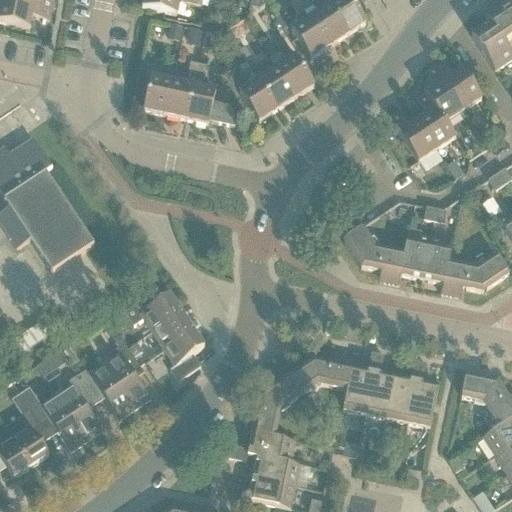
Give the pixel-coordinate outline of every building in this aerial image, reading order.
[(39,0),(0,0),(0,2),(51,13),(53,3),(39,0)] [(176,18),(179,0),(143,0),(141,11),(176,18)] [(201,8),(202,0),(200,0),(187,0),(186,5),(201,8)] [(305,14),(309,20),(329,49),(347,38),(327,8),(318,14),(313,6),(311,8),(306,0),(298,0),(297,1),(305,14)] [(325,0),(323,2),(327,8),(347,38),(365,25),(348,0),(325,0)] [(297,1),(290,6),(298,18),(305,14),(297,1)] [(49,23),(51,13),(0,2),(0,24),(29,31),(31,19),(49,23)] [(504,45),(511,39),(511,12),(503,18),(495,6),(482,14),(489,25),(490,25),(503,45),(504,45)] [(309,20),(291,32),(310,62),(329,49),(309,20)] [(490,25),(489,25),(470,38),(494,74),(511,61),(511,57),(504,45),(503,45),(490,25)] [(198,50),(201,34),(189,32),(186,48),(198,50)] [(295,101),(313,88),(282,40),(274,45),(286,63),(275,71),(295,101)] [(264,78),(260,72),(252,59),(245,64),(277,112),(295,101),(275,71),(264,78)] [(245,64),(238,69),(250,87),(238,95),(258,125),(277,112),(245,64)] [(461,72),(451,79),(441,64),(433,69),(463,114),(481,102),(461,72)] [(198,66),(190,65),(187,79),(195,81),(198,66)] [(198,66),(195,81),(203,83),(206,68),(198,66)] [(433,69),(424,75),(434,90),(425,96),(444,126),(445,126),(463,114),(433,69)] [(172,83),(151,79),(143,114),(165,118),(172,83)] [(186,123),(195,81),(187,79),(185,86),(172,83),(165,118),(186,123)] [(186,123),(208,127),(215,93),(201,90),(203,83),(195,81),(186,123)] [(425,96),(416,102),(426,117),(417,123),(436,153),(455,141),(445,126),(444,126),(425,96)] [(417,123),(407,130),(397,115),(388,120),(418,166),(436,153),(417,123)] [(3,204),(8,211),(0,216),(0,226),(16,250),(30,241),(52,275),(93,248),(45,176),(51,172),(32,142),(8,157),(3,150),(0,151),(0,195),(5,203),(3,204)] [(511,183),(504,172),(496,177),(503,188),(511,183)] [(495,194),(503,188),(496,177),(488,183),(495,194)] [(423,223),(433,225),(436,212),(426,210),(423,223)] [(433,225),(443,227),(445,214),(436,212),(433,225)] [(511,223),(503,229),(511,242),(511,223)] [(361,270),(385,275),(383,285),(398,288),(400,279),(399,279),(404,256),(403,256),(375,250),(362,231),(343,243),(361,270)] [(404,256),(399,279),(400,279),(421,283),(430,241),(408,236),(403,256),(404,256)] [(421,283),(442,287),(443,287),(447,265),(448,265),(452,245),(430,241),(421,283)] [(455,300),(457,290),(481,295),(508,277),(496,259),(477,271),(448,265),(447,265),(443,287),(442,287),(440,297),(455,300)] [(169,297),(146,313),(140,304),(124,314),(134,328),(143,322),(151,335),(181,315),(169,297)] [(163,352),(192,332),(181,315),(151,335),(163,352)] [(53,317),(11,344),(20,357),(62,330),(53,317)] [(203,350),(192,332),(163,352),(174,369),(169,372),(177,385),(200,370),(192,358),(203,350)] [(144,376),(134,360),(140,356),(134,347),(128,351),(119,338),(113,342),(119,351),(115,353),(118,357),(103,366),(134,414),(150,403),(135,381),(144,376)] [(383,358),(377,357),(371,356),(369,365),(381,368),(383,358)] [(346,394),(351,372),(352,372),(354,362),(339,359),(337,368),(313,363),(286,381),(299,400),(317,387),(346,394)] [(381,368),(369,365),(367,375),(352,372),(351,372),(346,394),(342,414),(364,418),(373,376),(379,377),(381,368)] [(425,367),(414,365),(412,374),(423,377),(425,367)] [(119,424),(134,414),(103,366),(87,377),(85,373),(68,384),(71,388),(55,398),(86,445),(102,435),(87,413),(104,402),(119,424)] [(416,385),(407,427),(429,431),(438,389),(422,386),(423,377),(412,374),(410,384),(416,385)] [(394,380),(379,377),(373,376),(364,418),(386,423),(394,380)] [(483,405),(499,430),(500,430),(511,421),(511,404),(510,405),(497,385),(465,378),(461,401),(483,405)] [(416,385),(410,384),(394,380),(386,423),(407,427),(416,385)] [(299,400),(286,381),(259,398),(255,422),(245,420),(242,435),(252,437),(274,441),(280,412),(299,400)] [(86,445),(55,398),(40,408),(29,390),(19,397),(29,410),(39,426),(47,421),(70,456),(86,445)] [(39,426),(29,410),(19,397),(11,402),(23,421),(7,431),(13,440),(11,441),(30,470),(48,458),(31,432),(39,426)] [(511,421),(500,430),(499,430),(482,441),(495,460),(511,448),(511,421)] [(13,440),(7,431),(0,436),(0,472),(5,470),(13,482),(30,470),(11,441),(13,440)] [(274,441),(252,437),(249,452),(247,459),(256,461),(257,460),(289,467),(289,466),(294,445),(274,441)] [(228,448),(225,461),(236,463),(238,450),(228,448)] [(511,448),(495,460),(507,478),(511,474),(511,448)] [(238,450),(236,463),(246,465),(247,459),(249,452),(238,450)] [(257,460),(256,461),(252,481),(294,490),(299,468),(289,466),(289,467),(257,460)] [(456,460),(448,465),(455,476),(464,471),(456,460)] [(252,481),(248,503),(288,511),(289,511),(294,490),(252,481)] [(311,503),(309,511),(319,511),(321,505),(311,503)]
